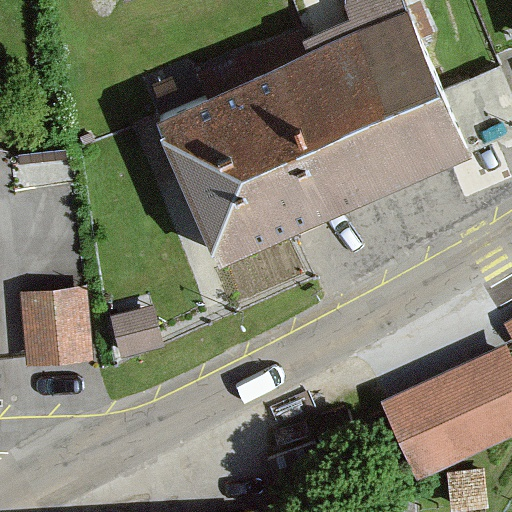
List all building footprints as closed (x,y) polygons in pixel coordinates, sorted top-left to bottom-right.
[(149,115),(213,250),(463,150),(405,7),(403,0),(352,0),(359,29),(149,115)] [(76,284),(16,290),(24,362),(84,355),(76,284)] [(152,301),(108,309),(122,357),(159,346),(152,301)] [(511,338),(511,318),(503,324),(511,338)] [(416,478),(511,436),(511,377),(498,345),(380,396),(416,478)]
